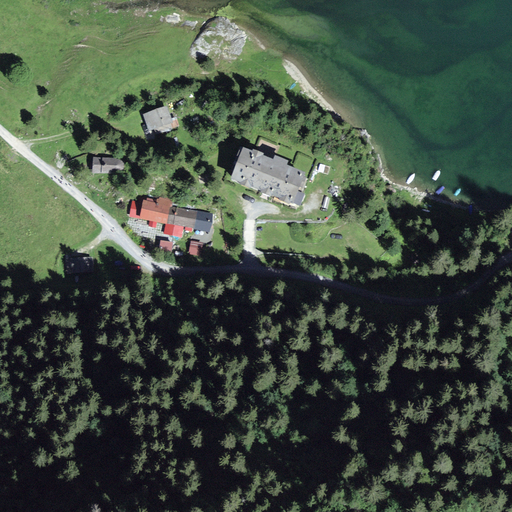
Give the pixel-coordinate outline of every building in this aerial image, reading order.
[(171,121),(166,106),(145,113),(148,124),(150,128),(171,121)] [(252,150),(244,147),(232,175),(267,190),(299,204),(305,192),(298,189),(305,172),(286,164),(288,159),(276,154),(274,159),(263,154),(264,152),(253,148),(252,150)] [(116,158),(94,157),(94,172),(114,172),(114,170),(122,170),(123,160),(116,160),(116,158)] [(134,201),(131,215),(167,222),(170,206),(171,201),(159,199),(158,203),(144,201),(144,203),(134,201)] [(208,230),(212,214),(170,206),(167,222),(165,233),(181,236),(183,225),(208,230)] [(173,244),(162,243),(162,251),(172,252),(173,244)] [(200,244),(192,243),(192,252),(200,252),(200,244)] [(90,258),(68,259),(69,272),(91,270),(90,258)]
